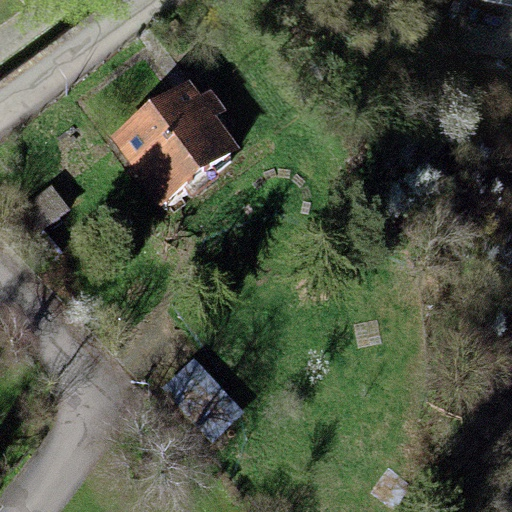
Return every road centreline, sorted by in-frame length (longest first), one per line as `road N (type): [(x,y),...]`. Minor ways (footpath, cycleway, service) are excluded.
road 1 (residential): [(0,280),(85,380),(79,448),(31,511)]
road 2 (residential): [(162,0),(0,125)]
